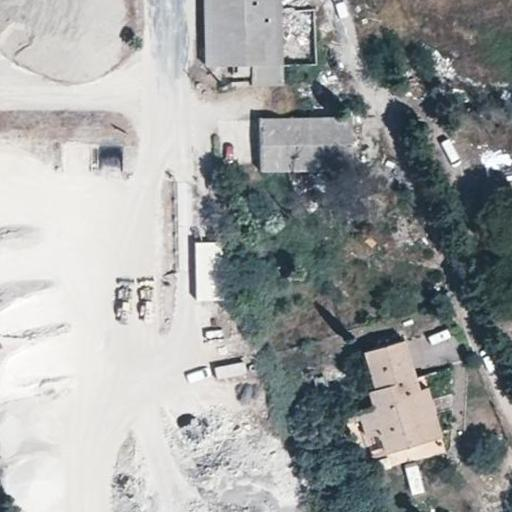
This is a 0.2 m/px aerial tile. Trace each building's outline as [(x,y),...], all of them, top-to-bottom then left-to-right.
[(202,0),(204,65),(282,63),(280,0),(202,0)] [(289,29),(306,29),(306,8),(289,8),(289,29)] [(282,83),(282,63),(204,65),(205,76),(248,75),(249,84),(282,83)] [(308,102),(308,113),(328,113),(328,102),(308,102)] [(350,112),(328,113),(308,113),(257,115),(258,169),(351,167),(350,112)] [(249,154),(249,118),(206,119),(206,154),(249,154)] [(385,230),(401,227),(396,205),(380,209),(385,230)] [(401,218),(402,242),(416,241),(414,218),(401,218)] [(349,263),(351,278),(387,273),(385,258),(349,263)] [(418,388),(402,336),(362,348),(373,385),(365,388),(374,414),(385,450),(428,437),(412,389),(418,388)] [(211,364),(213,377),(242,373),(241,360),(211,364)] [(426,385),(418,388),(412,389),(428,437),(441,433),(426,385)] [(370,455),(385,450),(374,414),(358,418),(370,455)] [(372,472),(442,450),(438,436),(368,457),(372,472)] [(403,479),(405,496),(427,494),(425,477),(403,479)]
